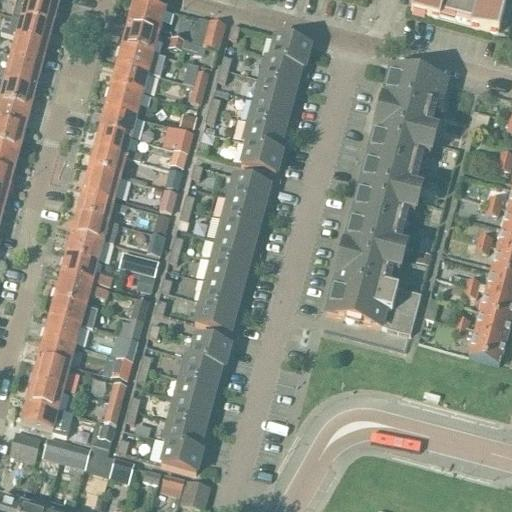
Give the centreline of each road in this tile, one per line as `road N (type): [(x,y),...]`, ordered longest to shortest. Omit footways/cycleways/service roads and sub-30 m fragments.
road 1 (residential): [(228,511),(353,44)]
road 2 (residential): [(0,412),(33,267),(25,239),(63,97),(86,75),(105,0)]
road 3 (residential): [(290,511),(338,436),(353,428),(394,428),(493,455)]
road 4 (residential): [(353,44),(187,0)]
road 5 (residential): [(511,82),(353,44)]
